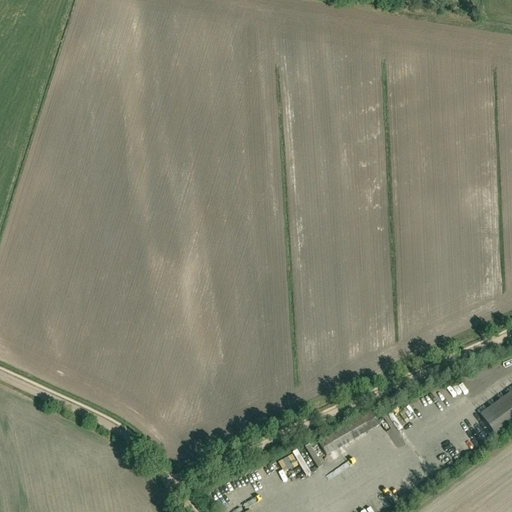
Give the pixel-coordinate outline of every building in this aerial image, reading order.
[(467,389),(488,378),(485,373),(464,385),(467,389)] [(498,440),(511,429),(511,392),(480,415),(498,440)] [(444,407),(451,405),(446,393),(440,395),(444,407)] [(416,415),(425,417),(427,407),(418,405),(416,415)] [(485,441),(490,436),(478,421),(472,426),(485,441)] [(423,490),(427,488),(423,480),(419,482),(423,490)]
